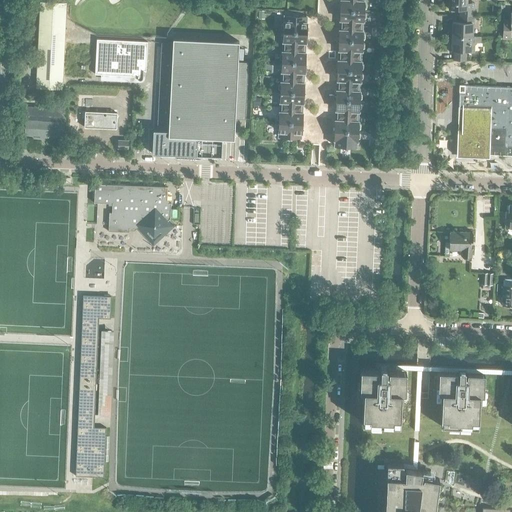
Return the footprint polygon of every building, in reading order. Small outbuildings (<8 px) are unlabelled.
[(62,87),(62,84),(66,2),(40,0),(36,86),(62,87)] [(363,0),(340,0),(340,9),(363,10),(364,9),(366,8),(366,3),(364,2),(364,0),(363,0)] [(459,15),(474,15),(475,3),(469,2),(469,0),(449,0),(449,8),(460,8),(459,15)] [(363,12),(363,10),(340,9),(339,19),(340,19),(340,24),(362,25),(362,20),(363,20),(363,19),(365,18),(365,13),(363,12)] [(511,12),(511,20),(504,20),(503,38),(511,38),(511,12)] [(283,31),(306,32),(307,22),(306,22),(306,16),(299,16),(297,14),(293,14),(292,16),(284,15),(284,21),(283,21),(283,23),(281,24),(281,28),(283,29),(283,31)] [(452,22),(452,36),(472,36),(472,23),(474,23),(474,15),(459,15),(459,22),(452,22)] [(362,30),(362,25),(340,24),(340,29),(339,29),(338,39),(362,40),(362,39),(364,38),(364,33),(362,32),(363,30),(362,30)] [(306,42),(306,32),(283,31),(283,33),(281,34),(280,38),(282,39),(282,41),(283,41),(283,46),(305,47),(305,42),(306,42)] [(481,43),(481,36),(472,36),(452,36),(451,50),(454,50),(454,60),(465,60),(466,50),(473,50),(474,42),(481,43)] [(96,38),(95,74),(103,74),(102,79),(120,80),(121,75),(131,75),(135,76),(136,76),(137,76),(137,77),(137,78),(138,79),(139,79),(139,80),(140,80),(140,79),(141,79),(142,79),(142,78),(142,77),(143,70),(145,70),(145,71),(146,71),(147,41),(96,38)] [(153,129),(152,153),(161,153),(171,154),(201,155),(221,156),(222,143),(202,142),(202,137),(222,138),(234,138),(235,118),(245,119),(248,62),(238,61),(239,40),(173,38),(172,42),(161,42),(157,129),(153,129)] [(362,42),(362,40),(338,39),(338,49),(339,49),(339,54),(360,56),(361,50),(362,50),(362,48),(364,47),(364,43),(362,42)] [(274,61),(281,61),(305,62),(305,52),(304,52),(305,47),(283,46),(275,46),(274,61)] [(360,61),(360,56),(339,54),(338,60),(337,60),(337,70),(361,71),(361,69),(363,68),(363,64),(361,63),(361,61),(360,61)] [(305,62),(281,61),(281,62),(279,63),(279,68),(281,69),(281,76),(303,77),(303,72),(304,72),(305,62)] [(361,72),(361,71),(337,70),(337,80),(337,85),(359,86),(359,81),(360,81),(360,79),(362,78),(362,74),(361,72)] [(303,82),(303,77),(281,76),(280,83),(278,84),(278,89),(280,90),(280,91),(303,92),(304,82),(303,82)] [(461,152),(456,151),(456,156),(489,158),(489,154),(511,154),(511,86),(459,84),(457,137),(462,138),(461,152)] [(359,91),(359,86),(337,85),(337,90),(336,90),(336,100),(359,101),(359,99),(361,98),(361,94),(360,92),(360,91),(359,91)] [(303,92),(280,91),(280,93),(278,94),(277,98),(279,99),(279,101),(280,101),(280,106),(302,107),(302,102),(303,102),(303,92)] [(359,102),(359,101),(336,100),(335,110),(336,110),(336,115),(358,116),(358,111),(359,111),(359,109),(361,108),(361,104),(359,102)] [(26,105),(25,134),(65,136),(66,119),(64,117),(64,116),(62,114),(63,112),(63,113),(64,112),(65,104),(54,103),(54,105),(55,106),(54,107),(53,107),(26,105)] [(302,112),(302,107),(280,106),(280,111),(279,111),(279,113),(277,114),(277,118),(278,120),(278,121),(302,122),(302,112)] [(85,110),(84,125),(116,127),(117,112),(85,110)] [(358,116),(336,115),(336,120),(335,120),(334,129),(358,131),(358,129),(360,128),(360,124),(358,122),(358,121),(357,121),(358,116)] [(301,132),(302,122),(278,121),(278,123),(276,124),(276,128),(278,129),(278,131),(279,131),(279,137),(286,137),(287,139),(291,139),(293,137),(300,138),(301,132)] [(358,131),(334,129),(334,139),(335,140),(334,145),(342,146),(343,148),(347,148),(349,146),(356,146),(356,141),(357,141),(357,139),(359,138),(360,134),(358,132),(358,131)] [(167,202),(168,186),(95,183),(94,202),(108,203),(108,205),(112,205),(112,212),(109,212),(108,231),(129,232),(129,230),(134,230),(137,228),(153,246),(175,225),(169,219),(170,218),(171,203),(167,202)] [(505,221),(505,227),(511,226),(511,203),(509,203),(509,211),(505,211),(499,211),(499,221),(505,221)] [(449,256),(449,248),(463,249),(462,256),(471,256),(473,231),(450,231),(449,242),(445,241),(445,256),(449,256)] [(481,272),(481,284),(492,285),(493,273),(481,272)] [(497,283),(496,294),(502,294),(502,296),(501,296),(500,302),(502,302),(502,304),(511,304),(511,278),(504,278),(503,279),(503,283),(497,283)] [(77,439),(75,475),(77,475),(84,476),(104,477),(106,427),(94,427),(96,367),(99,317),(110,318),(111,295),(85,294),(83,294),(80,349),(79,396),(77,439)] [(364,389),(363,421),(511,427),(511,395),(463,393),(456,393),(456,385),(452,385),(451,393),(428,392),(428,398),(424,398),(420,398),(420,391),(391,390),(392,382),(387,382),(387,390),(364,389)] [(384,511),(434,511),(435,505),(437,492),(439,478),(423,476),(423,478),(421,477),(420,477),(422,470),(420,470),(405,468),(405,469),(403,469),(403,467),(403,463),(387,463),(387,464),(384,511)] [(447,470),(445,482),(452,483),(454,471),(447,470)]
